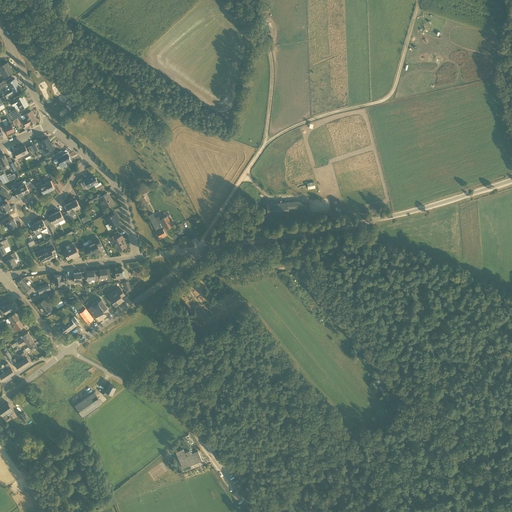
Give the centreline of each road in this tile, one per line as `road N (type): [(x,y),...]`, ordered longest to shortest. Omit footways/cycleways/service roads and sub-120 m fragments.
road 1 (unclassified): [(198,249),(410,212),(511,180)]
road 2 (unclassified): [(254,511),(169,401),(68,350)]
road 3 (track): [(418,0),(382,100),(325,113),(264,143)]
road 4 (track): [(350,224),(367,239),(511,294)]
road 5 (unclassified): [(68,350),(198,249)]
road 6 (track): [(264,143),(267,52),(223,3)]
road 7 (residential): [(2,275),(137,257)]
road 8 (track): [(264,143),(198,249)]
